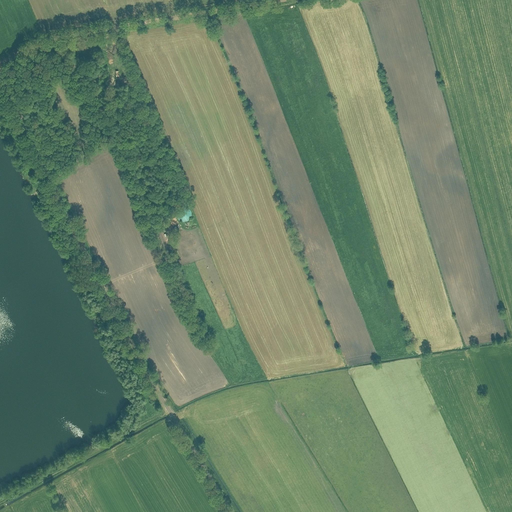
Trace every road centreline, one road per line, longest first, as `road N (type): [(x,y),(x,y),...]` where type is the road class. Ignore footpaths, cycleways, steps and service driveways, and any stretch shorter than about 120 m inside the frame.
road 1 (unclassified): [(234,511),(121,327),(0,79)]
road 2 (track): [(0,63),(68,34),(283,0)]
